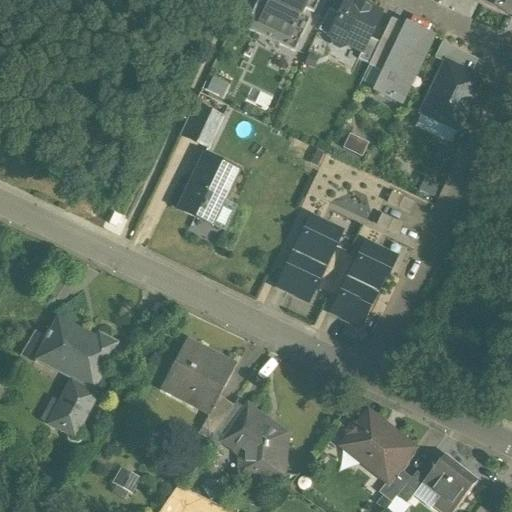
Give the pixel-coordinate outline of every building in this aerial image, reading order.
[(271,0),(271,2),(265,0),(258,0),(244,29),(259,37),(264,27),(283,36),(278,46),(294,54),(311,21),(299,15),(302,9),(313,15),(319,0),(271,0)] [(380,14),(349,0),(346,0),(339,15),(329,37),(331,38),(334,45),(340,48),(347,46),(361,53),(368,39),(380,14)] [(511,4),(511,0),(478,0),(478,1),(508,15),(511,4)] [(339,15),(328,10),(318,32),(329,37),(339,15)] [(406,27),(391,20),(380,41),(390,46),(395,48),(406,27)] [(406,27),(395,48),(390,46),(378,71),(383,74),(376,90),(399,101),(429,38),(406,27)] [(361,53),(357,60),(368,66),(379,44),(368,39),(361,53)] [(390,46),(380,41),(379,44),(368,66),(378,71),(390,46)] [(478,61),(442,45),(435,61),(444,65),(470,77),(478,61)] [(444,65),(421,114),(457,131),(480,82),(470,77),(444,65)] [(228,120),(210,112),(204,123),(217,129),(222,131),(228,120)] [(217,129),(204,123),(194,144),(207,150),(217,129)] [(367,146),(353,140),(354,138),(349,136),(342,150),(361,158),(367,146)] [(238,172),(204,155),(177,211),(211,228),(238,172)] [(401,199),(392,195),(387,204),(396,208),(401,199)] [(412,204),(403,200),(399,209),(408,213),(412,204)] [(108,225),(116,229),(121,217),(113,214),(108,225)] [(342,232),(310,217),(292,253),(325,268),(342,232)] [(390,221),(381,217),(377,226),(386,230),(390,221)] [(401,226),(392,222),(388,231),(397,235),(401,226)] [(396,258),(364,243),(347,279),(379,294),(396,258)] [(325,268),(292,253),(275,289),(308,305),(325,268)] [(379,294),(347,279),(329,315),(362,330),(379,294)] [(97,342),(59,322),(52,336),(49,334),(46,339),(48,340),(40,355),(42,355),(36,366),(72,385),(70,388),(89,399),(116,346),(99,337),(97,342)] [(35,333),(20,358),(36,366),(42,355),(40,355),(48,340),(46,339),(35,333)] [(235,367),(187,342),(161,390),(209,415),(218,399),(235,367)] [(70,388),(50,426),(68,436),(70,434),(71,433),(73,433),(75,432),(78,433),(85,419),(86,419),(92,407),(86,404),(89,399),(70,388)] [(232,408),(218,399),(209,415),(202,429),(212,437),(232,408)] [(232,408),(212,437),(224,445),(228,439),(226,438),(241,415),(232,408)] [(288,436),(264,419),(263,420),(246,408),(241,415),(226,438),(228,439),(247,452),(245,473),(285,477),(288,436)] [(415,450),(370,414),(360,426),(353,427),(349,432),(350,439),(348,442),(358,450),(354,456),(388,483),(389,483),(398,471),(402,471),(405,466),(405,463),(415,450)] [(478,483),(445,457),(427,480),(424,485),(457,510),(478,483)] [(114,486),(135,493),(141,475),(120,468),(114,486)] [(402,471),(398,471),(389,483),(388,483),(380,494),(393,505),(398,498),(413,479),(402,471)] [(413,479),(398,498),(408,505),(424,485),(427,480),(418,473),(413,479)] [(196,511),(183,503),(177,511),(196,511)]
